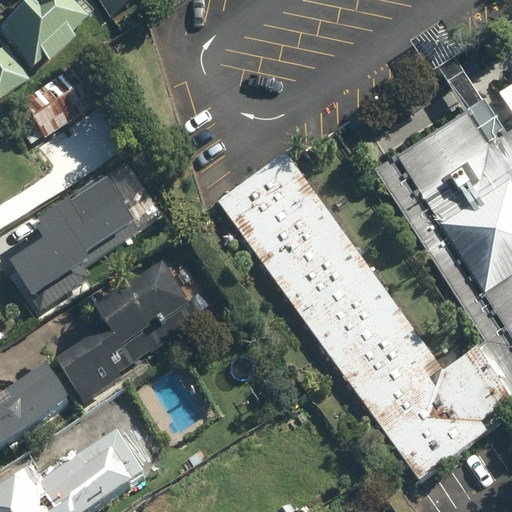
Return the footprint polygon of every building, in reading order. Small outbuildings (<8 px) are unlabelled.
[(0,44),(27,74),(35,66),(40,71),(66,45),(61,41),(86,16),(70,0),(62,9),(53,0),(28,0),(0,27),(0,44)] [(0,54),(0,102),(26,86),(3,52),(0,54)] [(26,148),(38,141),(41,145),(92,110),(67,73),(16,108),(18,111),(7,119),(26,148)] [(511,408),(511,95),(376,179),(481,352),(441,375),(283,157),(217,208),(419,488),(487,438),(480,430),(511,408)] [(4,287),(32,324),(74,292),(70,287),(130,242),(96,198),(71,217),(62,205),(19,238),(37,261),(4,287)] [(98,341),(52,373),(81,414),(120,386),(111,374),(118,369),(115,365),(187,314),(157,272),(85,323),(98,341)] [(0,453),(62,413),(39,377),(0,402),(0,453)] [(0,511),(94,511),(145,479),(119,439),(38,492),(25,472),(0,488),(0,511)]
